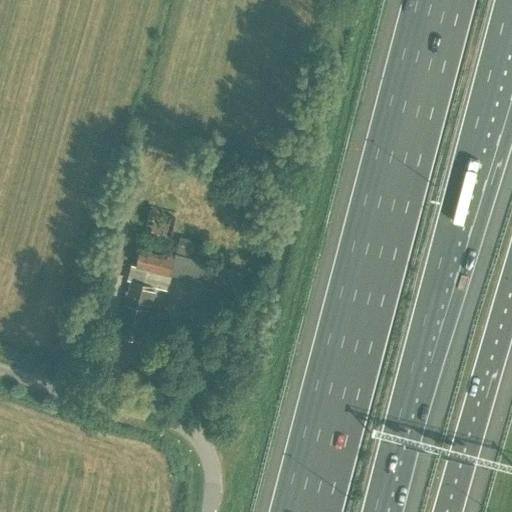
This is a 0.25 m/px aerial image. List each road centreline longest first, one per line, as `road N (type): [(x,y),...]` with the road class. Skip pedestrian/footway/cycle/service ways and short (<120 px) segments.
road 1 (motorway): [(438,0),(305,511)]
road 2 (motorway): [(382,511),(511,51)]
road 3 (unclassified): [(210,511),(206,454),(179,425),(0,364)]
road 4 (motorway): [(448,511),(511,288)]
